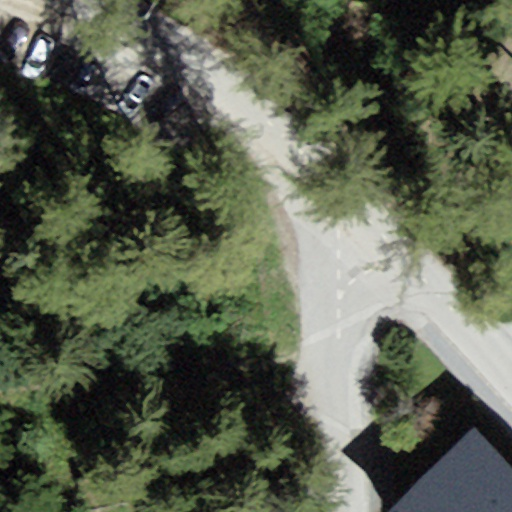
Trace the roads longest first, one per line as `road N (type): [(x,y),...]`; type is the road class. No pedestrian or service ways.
road 1 (residential): [(380,265),(249,127),(61,0)]
road 2 (track): [(0,357),(240,344),(302,330),(380,265)]
road 3 (residential): [(380,265),(338,336),(343,511)]
road 4 (track): [(511,61),(380,265)]
road 5 (residential): [(511,389),(380,265)]
